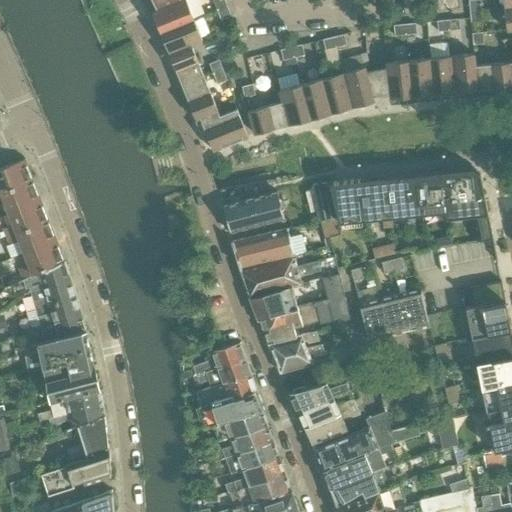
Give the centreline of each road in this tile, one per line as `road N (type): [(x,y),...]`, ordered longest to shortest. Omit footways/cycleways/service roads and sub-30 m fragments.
road 1 (residential): [(319,511),(187,142),(130,11)]
road 2 (residential): [(129,511),(115,372),(33,127)]
road 3 (residential): [(366,0),(246,17),(239,0)]
